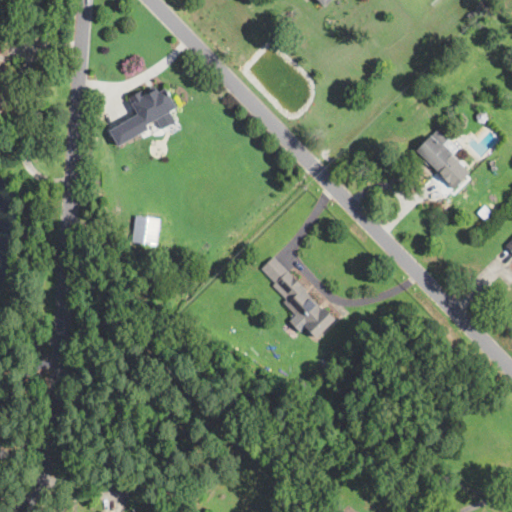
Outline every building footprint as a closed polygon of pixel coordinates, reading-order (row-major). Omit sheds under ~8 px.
[(9,72),(9,107),(9,113),(3,113),(2,127),(0,127),(0,60),(5,60),(5,72),(9,72)] [(166,88),(177,108),(145,126),(130,100),(129,97),(141,90),(144,95),(148,93),(148,95),(157,90),(159,92),(166,88)] [(487,120),(484,123),(478,122),(477,116),(481,111),(487,112),(488,119),(487,120)] [(462,164),(464,166),(448,183),(435,171),(437,169),(432,164),(429,167),(421,159),(424,156),(418,150),(438,130),(448,139),(442,145),(462,164)] [(133,241),(158,243),(161,217),(135,215),(133,241)] [(319,305),(322,308),(324,307),(336,319),(317,337),(305,325),(306,325),(283,302),(288,297),(275,284),(288,271),(307,289),(305,291),(319,305)] [(172,456),(171,458),(155,448),(167,429),(183,439),(172,456)]
